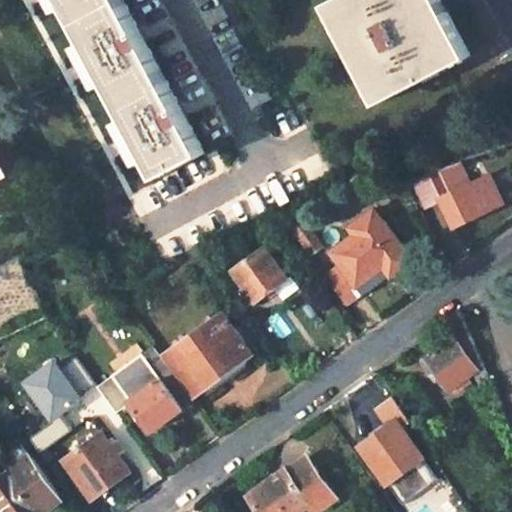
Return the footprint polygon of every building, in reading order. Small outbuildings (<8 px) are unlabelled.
[(124,0),(67,0),(161,175),(205,152),(124,0)] [(442,0),(335,0),(330,3),(382,102),(471,55),(442,0)] [(0,179),(12,172),(0,148),(0,179)] [(442,170),(412,181),(427,209),(443,201),(443,199),(453,194),(442,170)] [(453,194),(443,199),(443,201),(457,227),(505,203),(491,174),(453,194)] [(375,209),(352,226),(357,234),(335,251),(343,263),(359,285),(386,266),(392,275),(393,276),(413,261),(375,209)] [(313,226),(300,236),(314,255),(327,246),(313,226)] [(59,242),(46,249),(49,254),(62,247),(59,242)] [(247,261),(232,272),(246,289),(254,300),(256,302),(288,278),(266,248),(247,261)] [(243,256),(229,267),(232,272),(247,261),(243,256)] [(328,274),(347,301),(362,290),(359,285),(343,263),(328,274)] [(349,305),(392,275),(386,266),(359,285),(362,290),(347,301),(349,305)] [(246,289),(242,292),(250,303),(254,300),(246,289)] [(463,311),(448,321),(459,335),(469,327),(463,311)] [(225,313),(168,354),(196,393),(252,352),(225,313)] [(459,335),(428,358),(450,392),(456,387),(459,391),(471,383),(468,378),(474,374),(486,365),(469,327),(459,335)] [(155,346),(144,353),(184,408),(194,400),(155,346)] [(144,353),(98,386),(118,412),(133,402),(153,430),(184,408),(144,353)] [(486,365),(474,374),(481,385),(491,378),(486,365)] [(397,421),(362,446),(388,482),(424,458),(397,421)] [(105,434),(67,461),(95,499),(132,472),(105,434)] [(32,453),(0,476),(0,497),(10,511),(44,511),(63,498),(32,453)] [(307,453),(288,468),(312,503),(311,504),(316,511),(337,497),(307,453)] [(286,466),(246,497),(256,511),(299,511),(311,504),(312,503),(286,466)]
